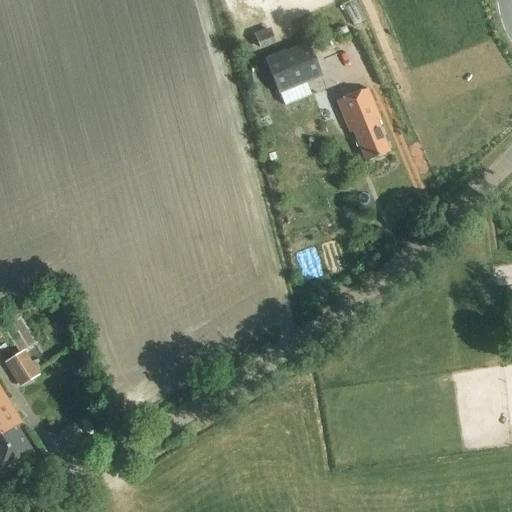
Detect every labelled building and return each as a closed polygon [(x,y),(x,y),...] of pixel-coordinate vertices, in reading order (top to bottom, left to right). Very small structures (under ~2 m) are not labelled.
[(344,28),(338,30),(341,37),(347,34),(344,28)] [(260,50),(275,44),(269,29),(254,35),(260,50)] [(265,60),(279,95),(322,77),(308,43),(265,60)] [(367,90),(336,103),(349,135),(352,133),(365,163),(389,153),(377,123),(380,122),(367,90)] [(3,362),(19,388),(38,376),(22,350),(3,362)] [(0,390),(0,470),(31,452),(16,427),(21,424),(0,390)]
